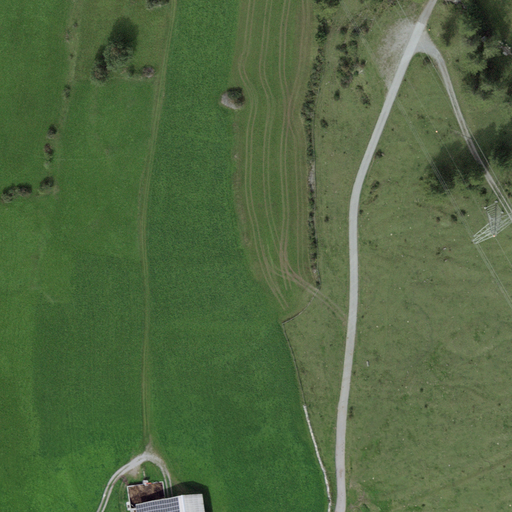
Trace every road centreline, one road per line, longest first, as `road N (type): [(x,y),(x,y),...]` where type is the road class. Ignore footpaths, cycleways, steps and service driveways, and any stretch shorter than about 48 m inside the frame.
road 1 (track): [(415,39),(354,193),(355,313),(342,418)]
road 2 (track): [(415,39),(435,54),(469,141),(511,213)]
road 3 (track): [(172,495),(161,463),(140,459),(120,471),(99,511)]
